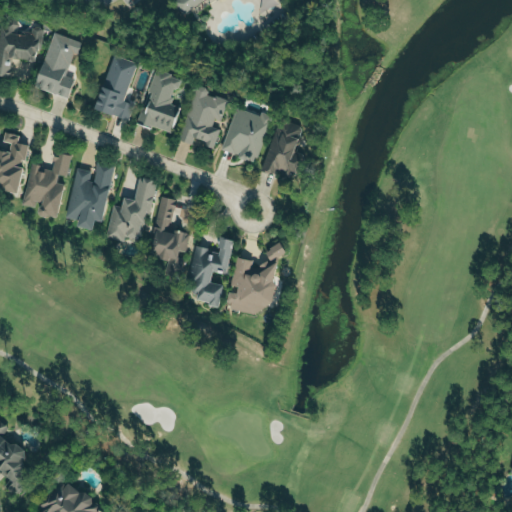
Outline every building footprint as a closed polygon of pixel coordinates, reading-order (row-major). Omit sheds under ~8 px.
[(198,0),(181,13),(171,0),(198,0)] [(285,9),(289,14),(246,46),(242,40),(285,9)] [(11,58),(37,61),(41,28),(30,27),(29,32),(20,30),(20,23),(1,20),(0,25),(0,75),(9,76),(11,58)] [(78,40),(50,31),(32,86),(68,98),(74,79),(66,76),(78,40)] [(134,102),(124,99),(135,63),(110,55),(92,109),(128,121),(134,102)] [(138,122),(168,132),(176,106),(171,104),(179,77),(154,69),(138,122)] [(179,141),(192,144),(193,138),(206,142),(205,146),(214,148),(220,124),(219,124),(226,99),(204,93),(206,88),(194,85),(179,141)] [(221,150),(255,161),(269,119),(235,107),(221,150)] [(261,171),(274,175),(276,166),(296,171),(301,152),(292,150),(299,124),(275,118),(261,171)] [(0,190),(13,193),(20,160),(24,161),(27,144),(17,142),(18,134),(3,131),(0,146),(0,190)] [(22,205),(35,208),(34,214),(56,219),(68,156),(54,153),(51,167),(30,163),(22,205)] [(65,217),(75,219),(73,227),(89,230),(91,220),(102,222),(114,167),(94,163),(93,171),(75,168),(65,217)] [(112,204),(106,234),(137,241),(144,212),(148,214),(155,182),(137,178),(132,200),(121,197),(119,206),(112,204)] [(150,258),(168,261),(167,273),(181,275),(183,258),(176,258),(177,251),(187,252),(189,232),(171,230),(175,199),(157,197),(150,258)] [(230,240),(216,237),(214,250),(196,246),(186,300),(216,306),(220,284),(208,282),(210,271),(224,274),(230,240)] [(235,258),(229,289),(228,289),(225,306),(264,314),(275,258),(279,258),(281,246),(266,242),(261,263),(235,258)] [(0,472),(12,479),(26,451),(2,438),(8,427),(0,423),(0,472)] [(89,496),(53,477),(36,509),(40,511),(105,511),(86,502),(89,496)]
